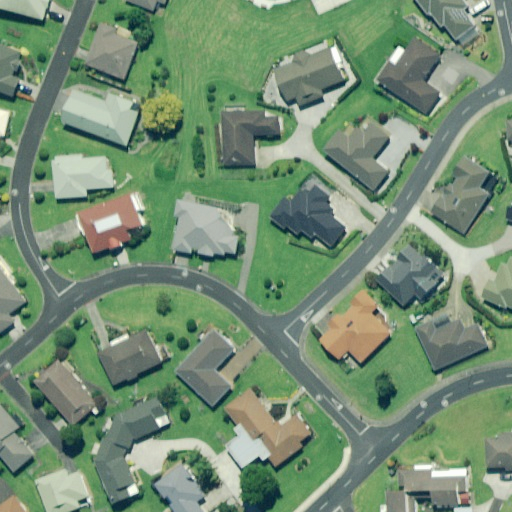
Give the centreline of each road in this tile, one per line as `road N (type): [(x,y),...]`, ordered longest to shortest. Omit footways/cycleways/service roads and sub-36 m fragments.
road 1 (residential): [(276,338),(387,225),(464,111),(511,83)]
road 2 (residential): [(85,0),(21,177),(29,246),(68,306)]
road 3 (residential): [(68,306),(120,279),(175,277),(228,298),(276,338)]
road 4 (residential): [(511,374),(441,398),(375,452)]
road 5 (residential): [(276,338),(375,452)]
